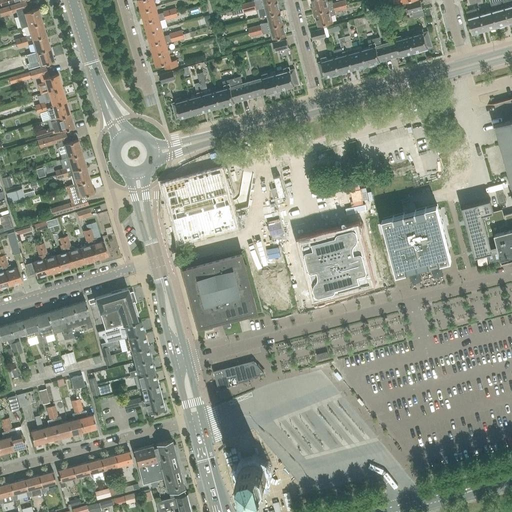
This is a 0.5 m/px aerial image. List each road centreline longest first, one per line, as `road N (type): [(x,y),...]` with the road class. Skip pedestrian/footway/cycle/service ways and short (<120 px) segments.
road 1 (unclassified): [(186,361),(413,302)]
road 2 (residential): [(0,471),(195,420)]
road 3 (unclassified): [(0,308),(156,261)]
road 4 (tertiary): [(320,107),(464,66)]
road 5 (tertiary): [(198,141),(320,107)]
